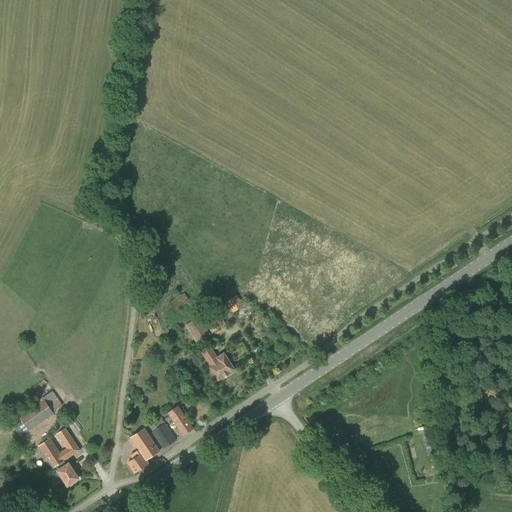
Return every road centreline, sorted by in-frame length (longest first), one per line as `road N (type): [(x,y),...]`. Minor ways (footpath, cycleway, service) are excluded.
road 1 (unclassified): [(112,223),(134,279),(109,488),(119,504)]
road 2 (secondary): [(278,399),(511,243)]
road 3 (secondary): [(119,504),(278,399)]
road 4 (unclassified): [(363,511),(278,399)]
